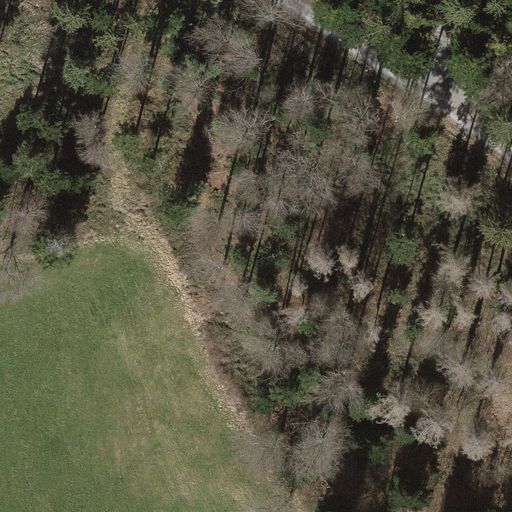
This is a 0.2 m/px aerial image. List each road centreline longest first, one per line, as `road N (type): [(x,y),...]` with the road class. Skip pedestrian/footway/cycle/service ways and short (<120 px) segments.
road 1 (track): [(294,0),(511,152)]
road 2 (track): [(168,0),(97,234)]
